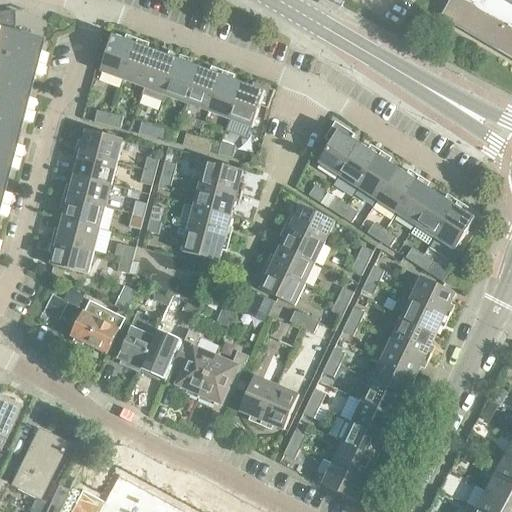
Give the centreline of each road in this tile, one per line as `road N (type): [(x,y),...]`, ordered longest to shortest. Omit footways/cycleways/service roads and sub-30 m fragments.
road 1 (residential): [(93,6),(311,87),(491,208)]
road 2 (residential): [(289,511),(105,425),(64,389),(0,356)]
road 3 (residential): [(0,296),(51,113),(71,90),(93,6)]
road 4 (secondary): [(511,140),(277,0)]
road 5 (residential): [(392,511),(511,283)]
